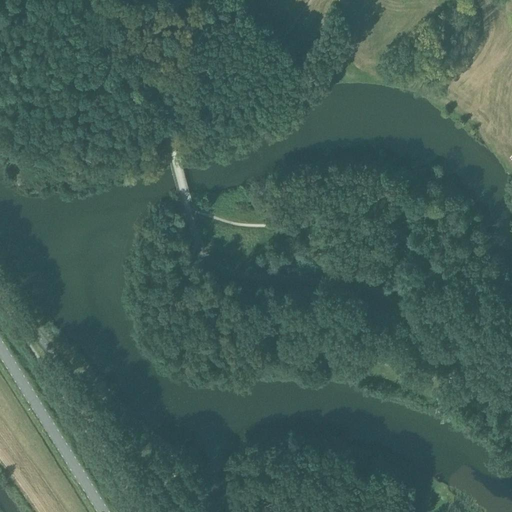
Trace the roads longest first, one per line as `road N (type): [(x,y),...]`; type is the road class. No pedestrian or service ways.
road 1 (unknown): [(511,303),(396,231),(326,215),(245,225),(186,204)]
road 2 (unknown): [(0,301),(130,511)]
road 3 (tertiary): [(102,511),(0,347)]
